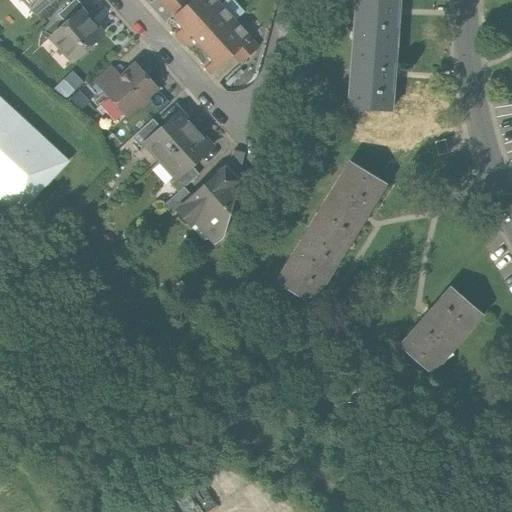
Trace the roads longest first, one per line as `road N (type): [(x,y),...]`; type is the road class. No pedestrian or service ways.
road 1 (residential): [(465,0),(472,93),(511,213)]
road 2 (residential): [(120,0),(248,139)]
